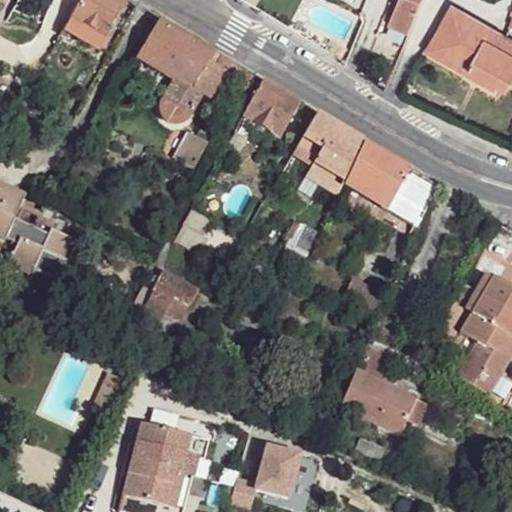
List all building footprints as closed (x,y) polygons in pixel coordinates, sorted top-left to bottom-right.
[(81,0),(62,0),(47,26),(63,33),(64,29),(81,0)] [(98,49),(125,3),(120,0),(81,0),(64,29),(98,49)] [(426,0),(395,0),(383,25),(410,37),(426,0)] [(511,41),(504,36),(450,4),(426,42),(423,48),(459,74),(466,68),(492,83),(503,81),(511,86),(511,41)] [(214,56),(161,23),(138,60),(177,82),(193,91),(214,56)] [(225,80),(232,67),(214,56),(193,91),(177,82),(166,99),(163,103),(163,109),(165,115),(172,121),(179,123),(186,121),(190,118),(204,96),(213,100),(225,80)] [(256,81),(232,67),(225,80),(249,93),(256,81)] [(298,107),(262,84),(243,117),(279,138),(298,107)] [(42,103),(27,94),(19,106),(36,113),(42,103)] [(361,144),(314,117),(298,144),(318,155),(311,169),(340,188),(361,144)] [(172,157),(196,165),(205,138),(182,130),(172,157)] [(318,155),(298,144),(290,160),(309,171),(311,169),(318,155)] [(391,162),(363,145),(344,186),(368,201),(375,189),(391,162)] [(432,186),(391,162),(375,189),(419,216),(432,186)] [(340,188),(311,169),(309,171),(303,182),(334,201),(337,194),(340,188)] [(24,200),(0,188),(0,238),(17,245),(11,259),(20,264),(19,267),(34,273),(35,270),(60,281),(67,262),(62,259),(71,239),(51,231),(50,235),(45,234),(34,230),(16,221),(24,200)] [(56,213),(47,208),(34,230),(45,234),(54,217),(56,213)] [(202,215),(192,210),(187,219),(184,223),(198,230),(202,223),(202,215)] [(195,292),(164,273),(151,294),(143,290),(130,313),(154,328),(171,299),(186,308),(195,292)] [(468,344),(450,376),(480,395),(501,365),(489,357),(501,339),(506,342),(511,332),(511,295),(484,277),(461,310),(466,314),(454,335),(468,344)] [(289,298),(292,291),(270,280),(267,287),(289,298)] [(297,294),(292,291),(289,298),(279,319),(291,325),(297,311),(290,308),(297,294)] [(409,327),(378,314),(365,344),(385,352),(387,345),(400,350),(409,327)] [(511,346),(511,332),(506,342),(501,339),(489,357),(501,365),(511,346)] [(411,402),(352,374),(337,410),(357,419),(359,420),(396,437),(411,402)] [(116,383),(99,376),(84,407),(101,416),(116,383)] [(286,396),(253,381),(248,391),(265,400),(260,410),(275,418),(286,396)] [(357,419),(337,410),(332,421),(343,426),(352,430),(359,420),(357,419)] [(208,437),(140,419),(120,508),(141,511),(181,511),(196,454),(203,455),(208,437)] [(343,426),(332,421),(328,431),(339,437),(343,426)] [(293,450),(260,441),(253,478),(233,473),(227,499),(246,503),(251,484),(283,491),(293,450)]
